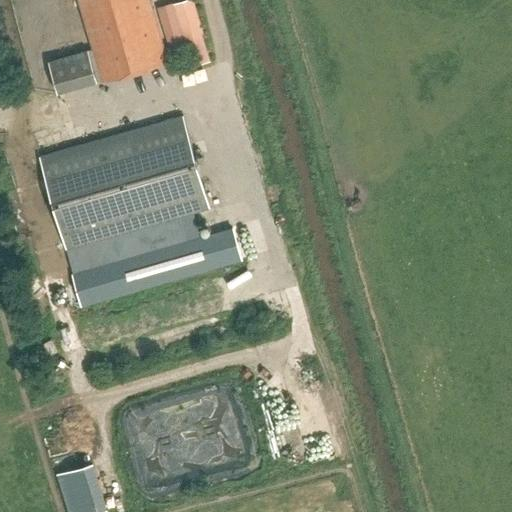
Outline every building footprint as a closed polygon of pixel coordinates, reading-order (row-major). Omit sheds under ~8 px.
[(168,62),(149,0),(77,0),(101,82),(168,62)] [(210,60),(192,0),(183,0),(172,3),(182,35),(169,39),(173,52),(186,49),(191,66),(210,60)] [(96,80),(87,49),(48,61),(57,92),(96,80)] [(0,90),(9,88),(0,58),(0,90)] [(210,208),(184,116),(40,157),(67,249),(210,208)] [(233,227),(72,272),(81,305),(242,260),(233,227)] [(334,432),(323,434),(326,454),(337,452),(334,432)] [(149,479),(194,470),(191,452),(180,454),(179,446),(145,453),(149,479)]
